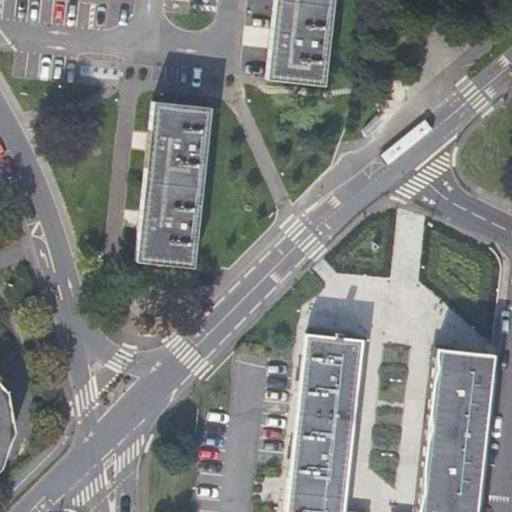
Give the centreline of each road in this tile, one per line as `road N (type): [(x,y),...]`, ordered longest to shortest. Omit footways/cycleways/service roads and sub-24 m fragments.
road 1 (tertiary): [(166,374),(389,163)]
road 2 (secondary): [(72,333),(42,227),(0,134)]
road 3 (tertiary): [(389,163),(511,60)]
road 4 (residential): [(0,40),(141,50)]
road 5 (residential): [(389,163),(511,230)]
road 6 (residential): [(141,50),(212,54),(226,40),(231,0)]
road 7 (residential): [(511,386),(498,511)]
